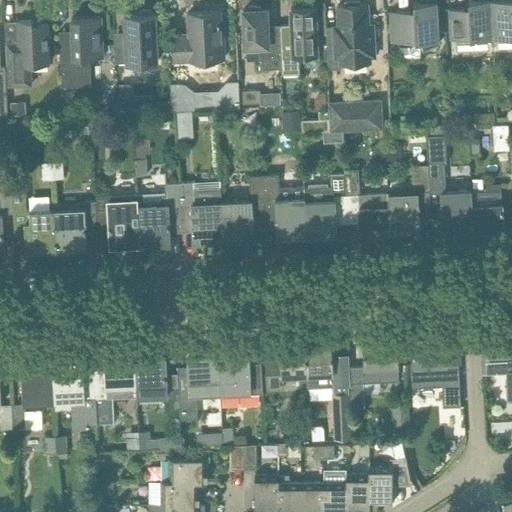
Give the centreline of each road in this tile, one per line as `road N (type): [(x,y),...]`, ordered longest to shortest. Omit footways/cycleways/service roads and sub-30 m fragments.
road 1 (residential): [(0,307),(471,284)]
road 2 (residential): [(476,465),(471,284)]
